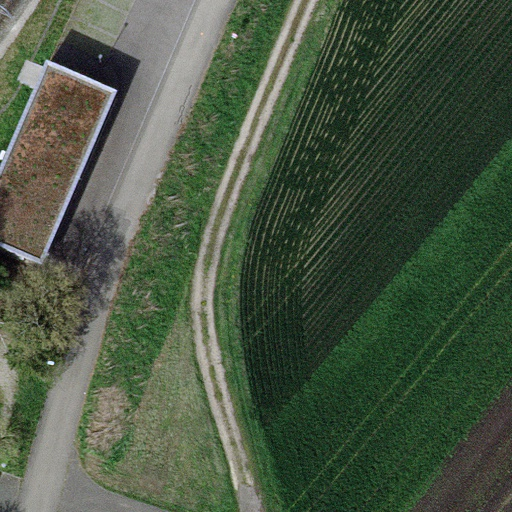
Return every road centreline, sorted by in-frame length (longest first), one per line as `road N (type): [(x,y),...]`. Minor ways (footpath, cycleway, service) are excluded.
road 1 (residential): [(219,0),(176,101),(41,511)]
road 2 (track): [(301,0),(204,268),(205,356),(248,511)]
